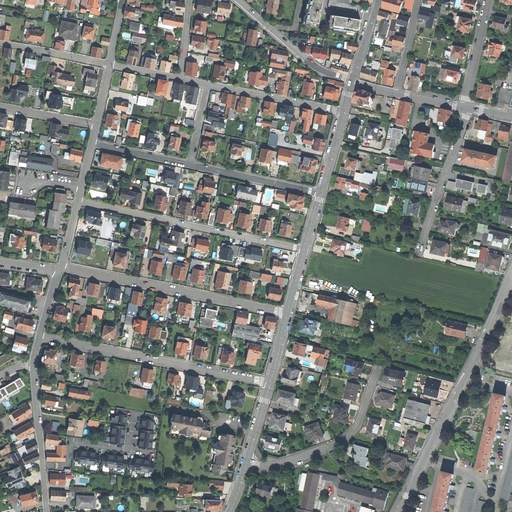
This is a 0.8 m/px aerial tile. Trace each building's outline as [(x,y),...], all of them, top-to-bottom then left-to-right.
[(67,0),(67,1),(68,1),(66,10),(73,11),(74,0),(67,0)] [(89,0),(87,9),(91,10),(90,14),(99,15),(100,12),(98,11),(99,6),(97,6),(97,3),(98,0),(89,0)] [(170,6),(169,7),(175,8),(174,11),(184,12),(184,8),(185,3),(175,2),(167,0),(166,0),(166,5),(170,6)] [(197,11),(209,13),(210,0),(198,0),(198,3),(199,3),(198,7),(197,11)] [(268,0),(267,5),(265,4),(265,7),(267,7),(266,12),(269,13),(276,14),(277,8),(278,6),(277,6),(278,0),(277,0),(268,0)] [(321,0),(308,0),(308,4),(306,12),(305,16),(304,25),(316,27),(319,12),(320,8),(321,0)] [(329,0),(328,7),(356,12),(357,5),(350,4),(351,0),(329,0)] [(383,0),(381,8),(399,14),(403,2),(396,0),(383,0)] [(406,0),(405,8),(409,9),(408,12),(412,12),(414,0),(406,0)] [(468,12),(468,10),(475,12),(476,6),(477,2),(469,0),(462,0),(462,4),(465,4),(464,9),(465,9),(464,11),(468,12)] [(217,12),(229,14),(230,8),(230,4),(219,2),(218,9),(216,9),(215,11),(217,12)] [(433,6),(427,5),(426,8),(422,7),(421,10),(421,13),(434,16),(435,10),(432,9),(433,6)] [(142,15),(144,10),(135,8),(125,7),(124,13),(123,17),(132,18),(132,17),(133,17),(134,13),(142,15)] [(383,22),(387,23),(387,22),(389,23),(391,15),(380,12),(379,16),(378,20),(383,22)] [(170,29),(172,28),(172,27),(176,27),(176,26),(182,27),(182,23),(183,18),(174,17),(174,16),(164,14),(163,18),(159,17),(158,26),(170,29)] [(359,32),(361,20),(347,18),(344,18),(330,15),(330,21),(329,21),(328,22),(329,22),(329,28),(333,28),(333,30),(353,33),(354,32),(359,32)] [(410,19),(400,16),(399,19),(397,25),(408,27),(409,23),(410,19)] [(458,31),(469,33),(470,28),(471,29),(471,27),(471,25),(472,20),(458,17),(457,22),(460,23),(458,31)] [(505,26),(506,20),(496,17),(494,23),(493,29),(507,32),(508,26),(505,26)] [(33,25),(34,20),(26,19),(24,27),(29,28),(29,24),(33,25)] [(196,33),(201,34),(202,32),(205,32),(206,21),(195,20),(195,25),(194,30),(197,31),(196,33)] [(79,40),(82,26),(77,25),(62,22),(59,35),(69,37),(69,39),(72,39),(79,40)] [(131,22),(131,25),(140,27),(138,33),(141,33),(143,25),(131,22)] [(389,23),(387,23),(383,22),(379,32),(387,35),(388,30),(387,29),(389,23)] [(86,38),(92,39),(94,29),(89,28),(90,25),(87,24),(86,27),(84,26),(82,37),(86,38)] [(246,44),(255,45),(256,34),(257,30),(249,29),(248,33),(247,40),(246,44)] [(0,39),(8,41),(10,31),(6,31),(1,30),(0,33),(0,34),(0,39)] [(39,31),(36,31),(27,30),(26,39),(36,41),(43,42),(45,32),(39,31)] [(141,33),(138,33),(137,32),(135,40),(145,42),(147,34),(141,33)] [(307,43),(308,36),(290,33),(289,40),(297,41),(307,43)] [(391,40),(389,44),(403,48),(404,44),(406,39),(395,36),(394,39),(391,38),(392,35),(389,34),(387,40),(389,41),(390,39),(391,40)] [(203,49),(204,37),(193,35),(192,41),(191,45),(196,46),(196,48),(203,49)] [(218,39),(208,38),(208,41),(207,41),(207,44),(211,44),(210,49),(217,50),(218,39)] [(62,41),(61,41),(56,40),(54,49),(63,51),(64,46),(65,42),(62,41)] [(357,48),(358,44),(344,42),(343,49),(356,51),(357,48)] [(499,58),(502,46),(490,43),(489,48),(490,48),(490,51),(489,55),(499,58)] [(319,59),(325,60),(327,47),(323,47),(323,48),(306,46),(305,53),(312,54),(311,55),(313,58),(319,59)] [(453,57),(463,59),(463,58),(464,58),(465,57),(465,55),(464,54),(465,52),(465,49),(455,46),(455,47),(452,46),(451,51),(454,52),(453,57)] [(101,51),(102,48),(93,47),(91,56),(100,58),(101,51)] [(7,59),(7,57),(10,58),(11,53),(12,49),(5,48),(3,58),(7,59)] [(285,68),(288,51),(277,49),(268,48),(267,57),(266,57),(264,64),(285,68)] [(138,51),(130,50),(127,64),(135,66),(137,58),(138,51)] [(352,55),(342,53),(340,58),(339,61),(339,63),(344,65),(344,63),(349,64),(350,60),(352,55)] [(155,64),(155,59),(150,58),(146,57),(144,67),(153,69),(155,64)] [(32,60),(26,59),(25,60),(24,67),(34,69),(36,60),(32,60)] [(234,68),(235,62),(225,60),(224,63),(225,64),(225,66),(225,67),(234,68)] [(170,66),(170,63),(161,61),(159,70),(168,72),(170,66)] [(327,61),(325,67),(338,71),(347,74),(348,71),(339,68),(332,65),(333,62),(327,61)] [(197,69),(197,63),(187,62),(186,75),(196,76),(197,69)] [(414,75),(420,76),(422,77),(425,64),(416,62),(413,75),(414,75)] [(301,66),(292,64),(291,70),(308,74),(309,71),(305,70),(304,69),(302,69),(300,68),(301,66)] [(57,67),(49,65),(47,72),(52,73),(51,80),(54,80),(54,84),(60,85),(60,84),(61,84),(64,88),(67,86),(70,86),(70,84),(74,85),(75,79),(71,78),(72,76),(67,75),(62,74),(62,73),(56,72),(57,67)] [(224,72),(225,67),(225,66),(215,65),(213,77),(223,79),(224,72)] [(274,69),(272,74),(272,75),(282,77),(281,81),(288,82),(290,72),(274,69)] [(375,82),(378,73),(363,69),(362,73),(360,77),(375,82)] [(439,80),(457,84),(458,79),(460,73),(442,69),(439,80)] [(386,85),(392,86),(395,72),(391,71),(390,72),(386,71),(382,84),(386,85)] [(259,84),(266,86),(267,77),(260,76),(261,73),(256,72),(254,73),(251,72),(249,73),(249,75),(248,76),(248,77),(249,78),(249,83),(254,84),(254,83),(255,83),(256,83),(257,85),(259,85),(259,84)] [(86,82),(96,84),(97,75),(92,73),(87,73),(86,82)] [(121,88),(131,90),(134,75),(124,73),(123,80),(121,88)] [(420,78),(414,77),(412,76),(409,90),(412,91),(417,92),(420,78)] [(313,88),(313,83),(308,82),(309,80),(304,79),(301,94),(305,94),(311,96),(312,92),(314,92),(315,88),(313,88)] [(156,93),(165,95),(167,82),(158,80),(157,85),(156,89),(156,93)] [(286,96),(288,82),(281,81),(279,80),(279,84),(276,84),(276,87),(278,88),(277,91),(276,94),(286,96)] [(490,92),(491,87),(484,85),(485,82),(481,81),(477,97),(484,99),(488,100),(489,98),(490,99),(492,92),(490,92)] [(174,88),(173,93),(174,93),(173,99),(181,100),(182,98),(183,91),(184,85),(179,84),(175,83),(174,88)] [(323,96),(338,100),(339,96),(340,90),(319,84),(317,92),(324,94),(323,96)] [(186,103),(190,104),(193,104),(195,105),(196,102),(197,95),(199,88),(186,85),(185,91),(186,91),(188,92),(186,103)] [(17,90),(12,89),(9,101),(13,102),(19,103),(20,98),(21,98),(23,96),(29,97),(31,87),(22,86),(22,87),(20,87),(18,89),(17,90)] [(353,104),(372,109),(375,99),(371,98),(372,94),(356,90),(354,98),(353,104)] [(51,92),(47,91),(46,97),(49,98),(48,106),(54,107),(54,108),(56,109),(58,109),(58,108),(59,108),(60,104),(62,104),(63,100),(61,100),(62,95),(51,93),(51,92)] [(228,104),(231,105),(233,95),(226,93),(223,93),(221,103),(228,104)] [(146,97),(139,96),(137,104),(145,106),(145,104),(146,97)] [(245,97),(241,97),(240,102),(238,102),(236,112),(244,113),(245,107),(249,108),(251,98),(245,97)] [(115,109),(126,111),(127,106),(131,107),(132,104),(128,103),(128,102),(116,100),(116,104),(115,109)] [(269,102),(265,101),(263,113),(272,115),(274,103),(269,102)] [(396,124),(407,126),(411,104),(407,104),(403,103),(399,119),(398,119),(396,124)] [(280,109),(279,116),(282,116),(283,115),(288,116),(287,123),(290,123),(293,107),(288,106),(284,105),(283,109),(280,109)] [(305,119),(310,120),(312,111),(306,109),(303,109),(301,119),(305,119)] [(438,122),(448,124),(451,112),(446,111),(441,110),(438,122)] [(218,117),(219,114),(209,112),(207,121),(211,121),(212,122),(217,123),(218,117)] [(0,126),(5,127),(4,129),(12,130),(13,121),(6,120),(7,115),(2,114),(0,114),(0,126)] [(117,120),(118,116),(108,114),(106,125),(111,127),(116,127),(117,124),(119,124),(120,120),(117,120)] [(316,117),(315,117),(314,123),(324,125),(326,116),(321,115),(317,114),(316,117)] [(223,121),(224,118),(218,117),(217,123),(212,122),(212,126),(223,128),(224,124),(223,121)] [(17,118),(14,130),(24,132),(26,120),(22,119),(17,118)] [(133,135),(137,136),(140,124),(139,124),(139,121),(129,119),(127,130),(128,130),(128,134),(133,135)] [(487,132),(486,131),(488,122),(483,121),(479,120),(477,129),(479,130),(477,139),(485,140),(492,142),(494,136),(486,134),(487,132)] [(178,128),(179,125),(171,123),(170,127),(174,128),(174,130),(172,130),(169,149),(172,149),(173,147),(176,148),(179,149),(181,138),(176,137),(177,135),(179,135),(180,128),(178,128)] [(361,126),(351,123),(350,129),(349,135),(357,137),(361,126)] [(380,126),(369,123),(367,131),(366,137),(377,140),(380,126)] [(51,124),(49,136),(67,139),(68,130),(60,129),(61,125),(57,125),(51,124)] [(499,136),(509,138),(511,129),(504,127),(501,126),(499,136)] [(403,130),(394,128),(393,132),(392,133),(392,135),(393,135),(392,138),(401,140),(402,137),(403,134),(402,134),(403,130)] [(159,144),(161,135),(149,132),(146,147),(152,148),(156,149),(157,144),(159,144)] [(418,155),(431,158),(432,152),(433,153),(435,145),(431,144),(430,146),(427,146),(428,144),(429,135),(417,132),(415,138),(414,138),(413,142),(414,143),(413,148),(412,147),(411,153),(418,154),(418,155)] [(268,144),(276,146),(278,138),(276,135),(270,133),(268,144)] [(315,138),(304,135),(303,143),(313,145),(315,138)] [(214,150),(216,143),(212,142),(213,138),(207,137),(206,141),(204,140),(202,150),(208,151),(211,152),(212,150),(214,150)] [(242,150),(244,150),(246,140),(232,137),(231,143),(233,143),(231,153),(235,154),(241,155),(242,150)] [(324,140),(315,138),(313,145),(313,150),(322,151),(323,146),(324,140)] [(400,143),(401,140),(392,138),(391,141),(390,143),(390,144),(391,144),(390,148),(399,150),(400,146),(400,147),(401,143),(400,143)] [(502,181),(510,183),(511,173),(511,141),(502,181)] [(54,143),(52,143),(51,153),(59,154),(60,147),(65,148),(68,148),(69,145),(61,144),(54,143)] [(466,148),(463,162),(468,163),(472,163),(472,164),(476,165),(476,163),(483,164),(482,166),(485,167),(485,166),(489,167),(494,169),(497,155),(496,155),(493,154),(494,154),(493,154),(490,154),(490,153),(487,153),(487,152),(486,152),(486,153),(481,152),(477,151),(477,150),(476,150),(473,150),(473,149),(473,150),(470,149),(469,149),(467,148),(466,148)] [(70,154),(69,159),(73,160),(72,161),(74,162),(76,162),(76,161),(80,161),(82,151),(71,149),(70,154)] [(270,155),(271,151),(267,150),(261,149),(259,161),(264,162),(269,163),(270,155)] [(283,161),(289,162),(291,153),(279,150),(277,160),(283,161)] [(51,171),(52,160),(31,156),(31,154),(29,153),(28,156),(20,155),(20,153),(10,152),(8,164),(51,171)] [(103,154),(100,164),(124,170),(127,159),(114,156),(103,154)] [(298,156),(291,155),(289,162),(296,164),(298,156)] [(316,161),(304,157),(302,163),(305,164),(304,165),(303,169),(313,172),(315,167),(316,161)] [(356,167),(358,161),(349,158),(347,163),(346,168),(351,170),(355,171),(356,167)] [(389,168),(403,171),(406,161),(392,158),(389,168)] [(350,176),(351,170),(346,168),(342,167),(340,173),(350,176)] [(431,171),(416,167),(413,178),(428,181),(429,176),(431,171)] [(9,177),(10,172),(0,170),(0,179),(8,181),(9,177)] [(165,177),(164,183),(173,185),(175,175),(175,173),(169,172),(166,171),(165,177)] [(360,182),(362,182),(364,174),(356,172),(354,180),(360,182)] [(194,183),(195,174),(187,173),(186,181),(194,183)] [(364,174),(362,182),(375,185),(377,177),(364,174)] [(107,182),(108,178),(95,175),(94,178),(94,180),(92,181),(92,183),(93,184),(92,185),(97,187),(100,188),(100,187),(105,188),(107,182)] [(346,183),(347,179),(338,177),(337,182),(336,187),(344,189),(346,183)] [(427,188),(428,181),(413,178),(411,189),(426,193),(427,188)] [(482,185),(479,184),(477,193),(486,195),(487,192),(492,193),(495,180),(487,178),(485,185),(482,185)] [(8,186),(8,181),(0,179),(0,188),(7,190),(8,186)] [(200,184),(198,192),(216,196),(217,189),(213,188),(214,183),(213,183),(214,181),(209,180),(206,179),(204,185),(200,184)] [(453,182),(449,181),(446,188),(457,191),(457,188),(472,192),(474,183),(467,181),(457,179),(456,183),(453,182)] [(245,186),(238,184),(236,195),(242,196),(245,197),(248,198),(254,200),(257,189),(250,188),(251,186),(248,185),(245,185),(245,186)] [(139,205),(141,194),(122,190),(120,198),(127,199),(127,198),(130,199),(130,200),(129,203),(139,205)] [(290,206),(300,208),(301,206),(302,207),(302,204),(303,201),(302,201),(303,197),(292,195),(293,192),(285,190),(285,193),(278,191),(277,195),(284,196),(284,197),(288,198),(287,202),(291,203),(290,206)] [(64,194),(55,192),(54,192),(53,201),(66,203),(66,199),(67,194),(64,194)] [(360,199),(366,201),(368,194),(362,193),(360,199)] [(161,196),(156,195),(154,208),(159,209),(164,210),(165,208),(167,209),(168,202),(166,202),(167,197),(161,196)] [(447,203),(446,208),(464,213),(467,201),(448,197),(447,203)] [(407,215),(417,217),(419,209),(421,202),(412,200),(411,205),(410,204),(407,215)] [(53,201),(52,210),(61,211),(64,212),(65,207),(66,203),(53,201)] [(194,210),(190,209),(191,204),(181,201),(178,213),(186,215),(193,216),(194,210)] [(206,218),(209,202),(203,201),(201,206),(198,206),(196,217),(196,218),(198,218),(200,217),(203,218),(206,218)] [(8,215),(17,216),(19,203),(14,203),(10,202),(8,215)] [(17,216),(25,217),(27,205),(23,204),(19,203),(17,216)] [(252,212),(259,213),(261,205),(254,204),(252,212)] [(25,217),(34,219),(36,206),(32,205),(27,205),(25,217)] [(231,221),(232,213),(229,212),(230,210),(228,210),(229,207),(225,206),(224,209),(219,208),(216,220),(223,222),(227,223),(228,220),(231,221)] [(52,210),(48,209),(47,218),(60,220),(60,216),(61,211),(52,210)] [(511,211),(504,209),(501,223),(511,225),(511,211)] [(101,214),(88,210),(87,215),(86,220),(89,221),(88,222),(101,225),(102,222),(99,221),(101,214)] [(101,211),(101,214),(105,215),(105,216),(114,218),(113,223),(117,224),(119,215),(101,211)] [(249,220),(250,215),(244,214),(245,212),(241,211),(238,225),(243,226),(248,227),(249,223),(251,224),(251,220),(249,220)] [(271,218),(266,217),(266,220),(261,219),(259,230),(264,231),(268,232),(269,228),(271,228),(271,225),(270,224),(271,218)] [(350,225),(348,225),(350,219),(340,217),(338,222),(337,228),(338,228),(337,229),(346,232),(347,230),(348,230),(350,226),(350,225)] [(59,225),(60,220),(47,218),(46,227),(58,229),(59,225)] [(371,221),(364,219),(362,230),(369,232),(371,221)] [(439,231),(454,235),(457,223),(449,221),(448,223),(441,221),(440,227),(439,231)] [(289,225),(285,224),(281,223),(278,234),(289,236),(291,230),(291,225),(289,225)] [(136,226),(133,225),(131,231),(135,232),(134,236),(143,238),(146,227),(141,226),(142,226),(138,225),(137,225),(136,226)] [(170,239),(169,244),(175,246),(180,247),(181,241),(183,242),(184,236),(184,233),(178,232),(172,231),(170,239)] [(507,232),(503,231),(502,233),(492,231),(489,244),(508,249),(510,243),(509,243),(510,240),(511,236),(507,235),(507,232)] [(22,248),(23,244),(25,245),(25,241),(23,241),(24,237),(14,236),(14,234),(10,234),(9,241),(13,241),(12,246),(17,247),(22,248)] [(58,236),(51,235),(50,239),(44,238),(44,239),(41,239),(40,243),(43,244),(42,250),(55,251),(55,247),(56,241),(57,241),(58,236)] [(186,236),(184,236),(183,242),(181,241),(180,247),(175,246),(175,247),(180,248),(181,249),(182,248),(183,247),(186,236)] [(169,247),(169,244),(170,239),(163,238),(161,246),(169,247)] [(203,240),(197,239),(197,240),(196,245),(195,249),(197,249),(205,251),(206,251),(208,241),(203,240)] [(92,248),(90,247),(91,243),(79,240),(78,247),(76,252),(88,255),(89,251),(91,251),(92,248)] [(345,250),(347,243),(334,240),(332,245),(331,249),(336,250),(335,253),(344,255),(345,250)] [(445,253),(448,254),(450,245),(447,245),(448,244),(435,241),(433,246),(432,253),(445,256),(445,253)] [(115,248),(117,249),(118,244),(111,242),(110,249),(114,250),(115,250),(115,248)] [(232,249),(222,247),(220,258),(231,261),(232,256),(237,257),(239,247),(233,245),(232,249)] [(263,249),(251,247),(251,248),(249,248),(240,246),(239,247),(237,257),(260,262),(263,249)] [(163,256),(164,253),(160,252),(149,250),(148,257),(152,258),(153,254),(158,255),(163,256)] [(129,254),(126,253),(126,255),(122,254),(122,253),(116,252),(113,265),(119,266),(121,267),(124,267),(125,259),(128,260),(129,254)] [(503,257),(491,254),(487,268),(499,271),(501,264),(503,257)] [(157,261),(152,260),(149,273),(153,274),(160,275),(162,263),(161,262),(157,261)] [(273,260),(271,270),(281,272),(283,267),(283,263),(273,260)] [(183,280),(186,264),(182,264),(182,267),(175,265),(172,278),(176,279),(183,280)] [(203,276),(204,268),(201,268),(201,271),(198,270),(193,269),(192,274),(188,273),(187,281),(197,283),(201,284),(202,279),(203,279),(203,276)] [(0,283),(9,285),(10,275),(0,273),(0,283)] [(270,282),(271,275),(263,274),(261,273),(260,277),(266,278),(266,281),(270,282)] [(227,289),(229,277),(217,275),(215,286),(222,288),(227,289)] [(42,285),(42,281),(36,280),(35,280),(33,280),(34,278),(28,277),(26,289),(39,291),(40,285),(42,285)] [(72,287),(78,288),(80,280),(70,278),(69,283),(68,286),(72,287)] [(250,294),(252,282),(240,280),(238,291),(244,293),(250,294)] [(89,283),(87,293),(97,296),(100,285),(96,284),(89,283)] [(77,292),(78,288),(72,287),(71,292),(70,292),(69,297),(76,298),(76,296),(77,292)] [(117,288),(110,287),(108,297),(119,300),(121,289),(117,288)] [(272,298),(278,300),(281,290),(270,288),(268,297),(272,298)] [(129,302),(126,314),(134,315),(135,316),(137,305),(141,305),(143,292),(139,292),(134,291),(132,303),(129,302)] [(29,299),(1,292),(0,296),(0,304),(26,312),(28,306),(29,299)] [(332,308),(335,299),(319,295),(318,300),(317,304),(325,306),(332,308)] [(162,298),(156,297),(154,309),(161,310),(160,313),(164,314),(165,311),(168,299),(162,298)] [(340,300),(335,299),(332,308),(329,321),(356,327),(358,321),(353,320),(355,309),(356,309),(358,304),(346,302),(340,300)] [(180,301),(177,313),(189,316),(192,304),(186,303),(180,301)] [(64,307),(59,306),(59,308),(56,307),(55,310),(53,319),(64,321),(66,315),(69,316),(70,312),(67,312),(67,310),(63,309),(64,307)] [(103,309),(92,307),(91,313),(94,314),(96,314),(96,317),(102,318),(103,309)] [(204,317),(212,319),(215,320),(217,311),(213,310),(206,309),(206,310),(204,317)] [(238,311),(235,323),(246,325),(248,313),(243,312),(238,311)] [(85,330),(89,331),(92,315),(87,314),(86,318),(81,317),(80,324),(79,329),(85,330)] [(132,324),(134,315),(126,314),(125,323),(132,324)] [(33,321),(16,316),(15,320),(18,321),(16,328),(23,329),(22,331),(25,332),(25,330),(30,331),(32,326),(33,321)] [(265,320),(264,324),(264,325),(265,325),(264,328),(269,329),(270,328),(270,326),(274,327),(276,318),(266,316),(265,320)] [(212,319),(204,317),(204,318),(202,317),(202,318),(200,325),(210,327),(212,319)] [(147,321),(137,319),(135,319),(133,326),(135,326),(134,331),(138,331),(144,333),(147,321)] [(156,337),(159,338),(162,327),(152,325),(154,319),(150,319),(149,325),(151,325),(149,336),(156,337)] [(301,332),(314,335),(317,326),(320,327),(321,323),(318,322),(308,319),(307,322),(304,321),(303,326),(301,332)] [(447,333),(465,337),(466,332),(468,326),(449,321),(447,333)] [(246,325),(235,323),(235,322),(232,335),(248,339),(255,341),(256,341),(259,328),(246,325)] [(112,325),(112,327),(104,325),(102,335),(103,335),(103,337),(104,338),(105,338),(106,338),(107,337),(108,336),(110,337),(113,337),(113,334),(115,334),(116,327),(115,327),(115,325),(112,325)] [(28,340),(16,337),(12,349),(19,351),(20,348),(25,350),(26,345),(28,340)] [(189,344),(186,343),(187,341),(186,341),(186,340),(178,338),(175,352),(180,353),(185,354),(186,350),(187,347),(189,348),(189,344)] [(209,347),(203,346),(203,343),(196,342),(197,341),(193,341),(190,355),(201,357),(205,358),(206,353),(208,354),(209,347)] [(304,356),(308,345),(296,342),(295,348),(293,353),(304,356)] [(254,345),(250,344),(249,347),(246,361),(255,363),(256,359),(256,356),(259,357),(261,346),(254,345)] [(218,355),(221,356),(222,350),(227,351),(227,349),(219,347),(218,355)] [(315,347),(313,352),(320,354),(319,358),(328,360),(330,351),(315,347)] [(55,364),(56,355),(57,352),(57,351),(50,349),(49,352),(48,351),(45,351),(44,354),(43,356),(42,358),(41,360),(43,361),(42,362),(55,364)] [(11,350),(0,356),(0,365),(15,357),(11,350)] [(234,353),(227,351),(222,350),(221,356),(220,362),(225,363),(232,364),(234,353)] [(83,363),(83,360),(82,359),(82,355),(79,355),(72,354),(70,365),(83,367),(83,363)] [(326,367),(328,360),(319,358),(317,365),(323,366),(326,367)] [(511,361),(509,361),(505,360),(495,358),(492,368),(498,369),(503,370),(506,371),(511,372),(511,361)] [(344,373),(358,377),(359,372),(362,373),(363,369),(364,365),(356,362),(356,361),(348,359),(344,373)] [(97,360),(95,370),(99,371),(103,372),(105,362),(104,362),(104,360),(102,360),(101,360),(100,361),(97,360)] [(144,381),(150,383),(153,370),(148,369),(143,368),(141,381),(144,381)] [(296,385),(296,382),(299,383),(302,372),(289,369),(287,375),(285,374),(284,377),(283,382),(296,385)] [(385,381),(402,386),(406,373),(388,369),(387,374),(385,381)] [(167,382),(177,384),(178,380),(179,375),(175,374),(169,373),(167,382)] [(58,381),(58,382),(63,383),(64,383),(65,376),(55,374),(54,380),(58,381)] [(197,390),(197,388),(198,384),(198,382),(199,378),(195,377),(188,376),(185,387),(190,388),(189,391),(194,392),(195,389),(197,390)] [(3,387),(8,394),(18,388),(24,385),(19,377),(8,384),(6,385),(3,387)] [(349,379),(345,398),(355,401),(358,392),(360,382),(349,379)] [(41,388),(50,390),(52,382),(42,380),(42,385),(41,388)] [(425,393),(437,397),(439,391),(441,384),(428,381),(425,393)] [(18,388),(8,394),(9,397),(19,390),(18,388)] [(89,392),(69,388),(69,392),(68,395),(87,399),(89,392)] [(145,398),(146,390),(131,388),(130,395),(145,398)] [(203,389),(197,388),(197,390),(195,389),(194,392),(193,396),(201,398),(203,389)] [(288,405),(293,406),(295,398),(296,394),(280,390),(279,396),(277,402),(282,403),(288,405)] [(229,396),(228,400),(230,400),(229,401),(231,401),(231,405),(241,407),(243,401),(244,401),(244,400),(244,399),(245,398),(244,397),(243,397),(244,394),(233,391),(232,397),(229,396)] [(377,403),(392,407),(395,396),(380,392),(378,397),(377,403)] [(486,432),(483,447),(493,449),(496,437),(500,438),(501,434),(497,433),(502,411),(506,411),(507,408),(503,407),(505,396),(495,394),(492,405),(486,432)] [(54,406),(56,397),(46,395),(45,400),(44,404),(53,405),(54,406)] [(56,397),(54,406),(53,405),(53,407),(61,408),(62,407),(65,408),(66,401),(59,400),(60,397),(56,397)] [(175,400),(167,399),(167,402),(180,405),(181,398),(176,397),(175,400)] [(404,418),(426,423),(428,414),(430,405),(409,399),(404,418)] [(22,407),(26,415),(32,412),(27,404),(22,407)] [(332,413),(335,414),(334,419),(344,422),(347,423),(348,417),(346,416),(348,408),(335,404),(334,409),(333,409),(332,413)] [(27,417),(26,415),(22,407),(18,409),(11,413),(17,423),(27,417)] [(111,417),(110,422),(125,424),(127,415),(124,415),(125,409),(117,408),(116,414),(114,414),(114,418),(111,417)] [(17,423),(11,413),(8,415),(14,424),(17,423)] [(142,418),(141,427),(155,429),(156,425),(154,424),(154,420),(153,420),(154,414),(145,413),(145,419),(142,418)] [(284,431),(284,429),(286,422),(287,417),(274,413),(272,419),(270,427),(284,431)] [(187,433),(209,437),(211,428),(209,425),(206,425),(207,423),(199,422),(200,420),(198,418),(191,417),(191,418),(183,417),(181,416),(182,415),(173,414),(172,418),(171,417),(170,422),(171,422),(170,428),(179,430),(178,433),(186,434),(187,433)] [(83,421),(70,419),(69,425),(67,433),(81,435),(83,421)] [(366,435),(377,438),(378,434),(380,434),(381,430),(379,429),(381,422),(370,419),(369,425),(366,435)] [(14,433),(18,440),(25,435),(26,437),(30,435),(29,433),(34,430),(32,426),(30,422),(13,431),(14,433)] [(310,441),(315,439),(316,441),(318,440),(320,440),(319,437),(323,435),(319,423),(306,427),(305,425),(303,426),(305,430),(306,429),(310,441)] [(112,426),(109,443),(123,445),(125,428),(112,426)] [(154,432),(140,430),(138,448),(151,449),(154,432)] [(417,436),(407,433),(403,448),(413,451),(415,443),(417,436)] [(57,445),(58,440),(58,436),(47,434),(45,443),(51,444),(57,445)] [(214,463),(212,472),(221,474),(224,472),(224,470),(226,470),(227,465),(227,463),(228,463),(231,462),(231,461),(232,455),(231,455),(233,446),(233,445),(234,445),(235,437),(231,436),(232,435),(227,434),(227,435),(220,434),(219,443),(216,442),(215,450),(216,450),(215,455),(214,455),(213,463),(214,463)] [(265,447),(276,450),(280,451),(283,440),(268,436),(267,439),(265,447)] [(265,447),(267,439),(265,439),(264,444),(263,449),(275,452),(276,450),(265,447)] [(20,440),(13,443),(16,449),(23,446),(20,440)] [(27,450),(26,451),(27,453),(38,447),(36,444),(35,441),(25,446),(27,450)] [(27,450),(25,446),(25,445),(23,446),(16,449),(17,451),(19,454),(26,451),(27,450)] [(60,445),(57,445),(57,453),(47,453),(46,460),(64,461),(65,454),(65,445),(60,445)] [(353,464),(366,468),(367,462),(365,461),(366,458),(366,457),(368,448),(354,445),(353,447),(353,450),(357,452),(353,464)] [(485,473),(487,474),(490,463),(494,464),(495,460),(491,459),(493,449),(483,447),(480,459),(477,472),(483,473),(483,474),(485,474),(485,473)] [(96,453),(80,450),(79,453),(76,452),(74,461),(78,461),(78,463),(82,463),(82,466),(90,467),(90,465),(94,465),(95,464),(98,464),(99,456),(96,455),(96,453)] [(21,458),(19,454),(17,451),(11,454),(15,461),(21,458)] [(24,458),(27,464),(30,463),(39,459),(38,456),(38,453),(33,454),(24,458)] [(404,466),(406,458),(386,453),(384,461),(387,462),(386,465),(392,467),(392,468),(403,471),(404,466)] [(121,469),(121,468),(123,457),(107,454),(106,457),(102,456),(101,465),(105,465),(105,467),(109,467),(108,470),(117,471),(117,469),(121,469)] [(511,455),(499,507),(505,509),(511,482),(511,455)] [(133,461),(130,460),(128,469),(132,469),(132,471),(136,471),(136,473),(144,475),(145,472),(149,473),(149,471),(152,472),(154,463),(150,463),(150,460),(134,458),(133,461)] [(17,489),(27,485),(24,478),(23,476),(21,477),(19,473),(22,472),(20,466),(7,471),(9,474),(8,476),(4,477),(3,484),(9,488),(14,486),(15,485),(17,489)] [(296,511),(314,511),(313,511),(320,475),(309,472),(308,474),(302,473),(302,474),(301,474),(299,484),(300,485),(299,491),(305,492),(301,509),(297,509),(296,511)] [(441,484),(438,497),(448,500),(450,489),(454,490),(455,486),(451,485),(454,475),(444,472),(441,484)] [(64,484),(65,474),(50,474),(50,479),(50,484),(64,484)] [(213,489),(222,489),(223,481),(214,480),(214,486),(213,489)] [(191,484),(180,483),(180,487),(179,494),(190,495),(191,492),(192,492),(193,490),(193,488),(191,488),(191,484)] [(265,496),(270,497),(273,487),(260,483),(258,488),(257,493),(262,495),(261,497),(264,498),(265,496)] [(341,483),(338,493),(370,503),(373,504),(373,507),(383,510),(385,504),(388,492),(374,488),(372,492),(341,483)] [(468,511),(475,489),(468,487),(462,511),(468,511)] [(61,497),(65,497),(66,491),(51,491),(51,495),(51,500),(61,500),(61,497)] [(37,497),(35,492),(29,493),(25,494),(19,496),(20,499),(22,506),(38,502),(37,497)] [(19,496),(18,493),(6,496),(7,498),(9,497),(10,502),(20,499),(19,496)] [(82,507),(94,508),(94,502),(94,496),(77,496),(77,507),(82,507)] [(434,510),(434,511),(445,511),(448,500),(438,497),(434,510)] [(220,500),(206,499),(206,503),(205,509),(220,510),(220,505),(220,500)] [(371,509),(373,504),(370,503),(368,508),(362,506),(360,511),(375,511),(376,510),(371,509)]
